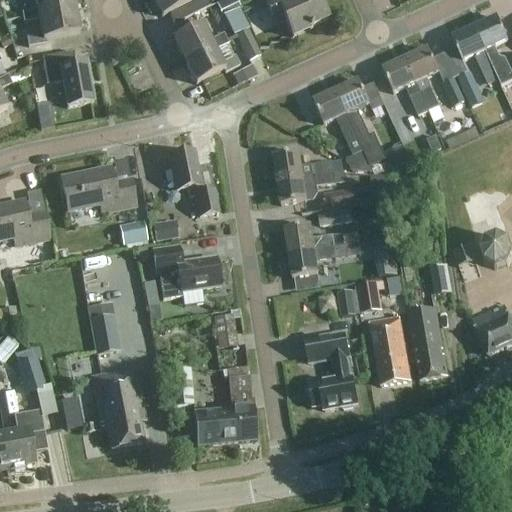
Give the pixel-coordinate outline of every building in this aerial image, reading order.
[(22,26),(37,23),(36,19),(73,12),(70,0),(32,0),(35,14),(20,16),(22,26)] [(210,9),(205,0),(152,0),(162,19),(169,16),(174,27),(210,9)] [(234,0),(229,0),(216,7),(222,19),(240,10),(234,0)] [(261,0),(262,2),(274,29),(282,25),(289,41),(293,40),(291,36),(305,30),(307,34),(310,32),(330,23),(319,0),(293,0),(292,0),(261,0)] [(201,27),(172,41),(183,63),(226,43),(235,38),(247,32),(249,31),(240,11),(236,13),(240,20),(237,29),(209,43),(201,27)] [(36,19),(37,23),(40,38),(25,41),(26,51),(44,48),(43,44),(78,38),(73,12),(36,19)] [(495,19),(472,29),(496,82),(498,81),(501,88),(511,83),(511,76),(505,61),(499,59),(495,51),(497,50),(507,45),(496,22),(495,19)] [(451,38),(452,42),(456,51),(462,65),(475,59),(487,86),(496,82),(472,29),(451,38)] [(259,58),(247,32),(235,38),(247,63),(259,58)] [(8,40),(0,44),(0,46),(3,52),(12,47),(8,40)] [(183,63),(195,87),(223,73),(224,76),(239,69),(234,59),(220,66),(214,53),(227,47),(226,43),(183,63)] [(428,53),(405,63),(416,87),(416,86),(420,95),(428,114),(434,125),(444,121),(427,82),(439,76),(432,62),(428,53)] [(74,71),(72,58),(73,58),(73,57),(40,62),(45,91),(46,90),(46,89),(61,86),(66,113),(91,108),(84,69),(74,71)] [(393,97),(405,91),(409,100),(418,118),(428,114),(420,95),(416,86),(416,87),(405,63),(382,73),(393,97)] [(457,81),(471,110),(484,104),(470,75),(457,81)] [(0,116),(6,113),(0,100),(0,93),(11,88),(7,80),(0,82),(0,116)] [(443,87),(453,109),(464,104),(453,82),(443,87)] [(361,155),(363,154),(374,149),(358,113),(369,108),(358,85),(334,96),(361,155)] [(372,175),(363,154),(361,155),(334,96),(313,105),(324,129),(336,123),(353,159),(346,162),(351,173),(372,175)] [(498,117),(487,121),(491,129),(501,124),(498,117)] [(40,133),(40,134),(54,132),(53,131),(52,123),(39,126),(40,133)] [(475,130),(445,143),(450,153),(479,139),(475,130)] [(436,139),(426,143),(432,157),(442,153),(436,139)] [(394,174),(409,167),(400,148),(385,155),(394,174)] [(166,159),(166,161),(174,196),(187,193),(189,202),(193,201),(197,222),(217,218),(219,217),(214,192),(213,192),(202,195),(197,170),(194,154),(166,159)] [(272,161),(275,185),(333,176),(331,164),(299,169),(297,156),(272,161)] [(59,180),(60,183),(66,215),(99,209),(100,218),(137,211),(131,183),(114,186),(112,173),(111,170),(59,180)] [(279,210),(305,206),(303,191),(314,191),(335,188),(334,186),(346,185),(345,176),(333,176),(275,185),(279,210)] [(357,192),(333,195),(334,198),(336,212),(356,209),(359,208),(357,192)] [(0,207),(0,246),(12,244),(13,244),(14,251),(48,244),(50,244),(45,215),(44,215),(27,219),(25,207),(24,203),(0,207)] [(318,217),(320,229),(352,224),(350,212),(318,217)] [(176,224),(152,227),(155,245),(178,242),(176,224)] [(120,233),(123,249),(147,244),(144,228),(120,233)] [(283,232),(283,234),(287,258),(343,250),(351,248),(359,247),(357,235),(313,241),(311,228),(283,232)] [(483,267),(492,272),(496,271),(507,268),(511,259),(511,254),(510,245),(509,243),(499,237),(486,241),(479,254),(483,267)] [(287,258),(287,259),(291,282),(294,282),(317,278),(318,278),(317,266),(316,265),(352,259),(351,248),(343,250),(287,258)] [(394,250),(374,253),(376,280),(397,278),(394,250)] [(138,263),(147,261),(146,251),(137,252),(138,263)] [(181,301),(180,297),(220,291),(216,262),(180,268),(178,253),(152,256),(155,278),(158,277),(162,303),(181,301)] [(428,271),(429,282),(431,282),(432,287),(430,287),(432,299),(451,296),(445,256),(438,257),(440,269),(428,271)] [(154,284),(142,286),(149,327),(161,325),(154,284)] [(386,284),(377,285),(380,302),(389,300),(386,284)] [(356,289),(361,317),(377,314),(372,286),(356,289)] [(340,296),(344,319),(355,318),(351,294),(340,296)] [(334,297),(316,300),(320,318),(337,315),(334,297)] [(0,318),(2,328),(17,325),(15,310),(0,313),(0,318)] [(488,359),(511,347),(511,325),(505,310),(472,326),(488,359)] [(419,386),(445,381),(448,381),(444,357),(441,357),(440,353),(443,352),(435,311),(433,311),(407,316),(419,386)] [(232,318),(213,321),(216,343),(235,340),(232,318)] [(89,324),(95,359),(120,354),(113,319),(89,324)] [(368,325),(368,328),(380,392),(409,386),(412,386),(400,320),(368,325)] [(337,326),(314,331),(317,340),(340,335),(337,326)] [(352,409),(357,408),(351,380),(349,380),(345,360),(348,359),(344,337),(305,344),(309,367),(332,362),(336,383),(317,387),(317,389),(308,391),(312,410),(322,408),(323,415),(342,411),(343,413),(352,411),(352,409)] [(16,370),(25,399),(45,393),(35,364),(16,370)] [(136,413),(143,412),(136,373),(90,381),(99,433),(107,432),(111,453),(143,448),(136,413)] [(170,375),(173,410),(192,408),(189,373),(170,375)] [(231,413),(232,429),(236,429),(238,449),(255,448),(252,414),(251,414),(248,381),(227,382),(231,413)] [(74,400),(60,403),(63,418),(77,415),(74,400)] [(197,452),(238,449),(236,429),(232,429),(231,413),(194,416),(197,452)] [(2,437),(7,472),(34,467),(32,456),(46,454),(39,414),(13,419),(16,434),(2,437)] [(66,433),(80,430),(77,415),(63,418),(66,433)] [(91,426),(85,428),(86,436),(93,434),(91,426)]
